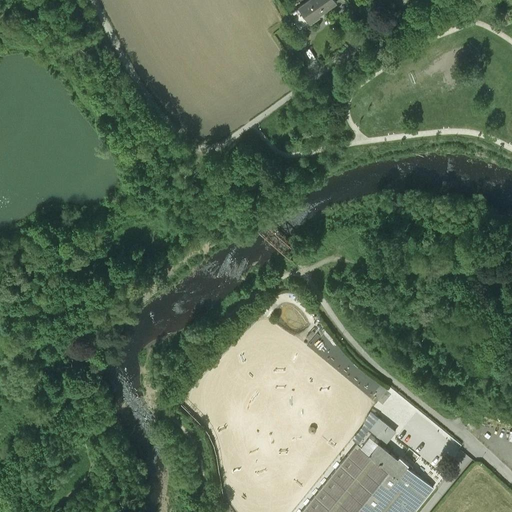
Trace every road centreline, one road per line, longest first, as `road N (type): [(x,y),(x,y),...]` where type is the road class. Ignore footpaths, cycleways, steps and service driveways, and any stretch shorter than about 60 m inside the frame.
road 1 (residential): [(92,0),(178,134),(198,147),(223,145),(429,0)]
road 2 (track): [(200,511),(192,439),(157,402),(159,390),(267,285),(299,273)]
road 3 (unclassified): [(299,273),(353,343),(511,478)]
road 4 (track): [(0,58),(13,51),(48,66),(113,161),(114,178)]
